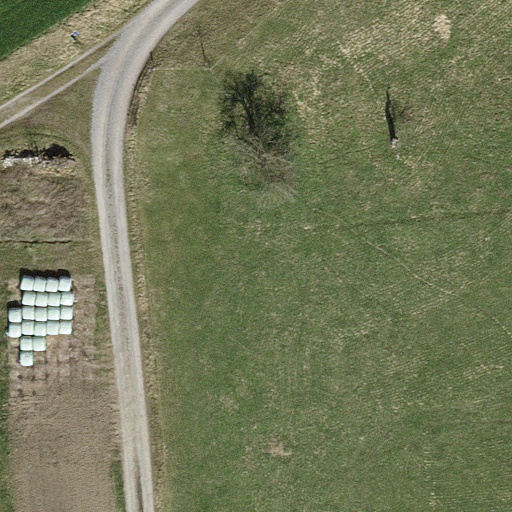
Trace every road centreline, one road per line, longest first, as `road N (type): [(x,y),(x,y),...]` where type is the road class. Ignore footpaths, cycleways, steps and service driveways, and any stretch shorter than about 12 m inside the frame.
road 1 (track): [(142,511),(112,244),(102,50)]
road 2 (track): [(0,108),(102,50),(167,0)]
